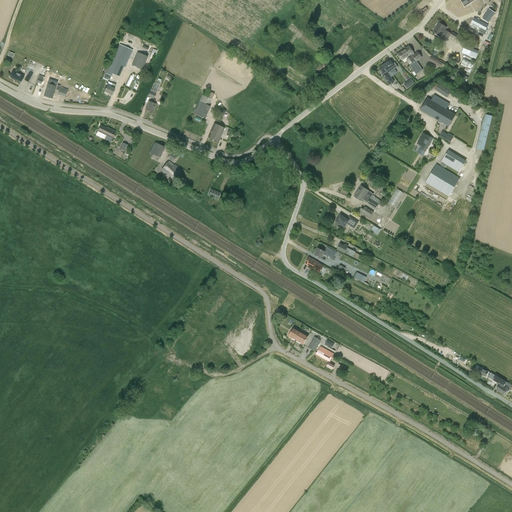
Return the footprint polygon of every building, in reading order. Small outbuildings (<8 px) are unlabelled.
[(438,22),(436,26),(436,27),(433,32),(436,34),(440,37),(442,34),(443,35),(442,37),(447,41),(450,36),(455,40),(458,35),(452,32),(451,33),(446,30),(446,31),(445,30),(447,27),(438,22)] [(449,24),(447,28),(455,33),(457,29),(449,24)] [(120,44),(115,54),(113,53),(104,73),(111,76),(113,74),(119,77),(124,67),(125,67),(133,50),(120,44)] [(398,54),(402,60),(403,60),(404,63),(407,61),(410,65),(410,66),(416,74),(423,70),(417,61),(422,57),(418,52),(414,54),(409,46),(398,54)] [(474,49),(464,46),(461,53),(471,57),(474,49)] [(142,70),(148,57),(137,52),(131,65),(142,70)] [(429,60),(440,67),(441,67),(442,67),(446,65),(442,63),(443,63),(431,56),(429,60)] [(466,67),(464,70),(470,73),(474,63),(471,61),(464,58),(461,64),(466,67)] [(390,60),(379,68),(383,74),(382,75),(389,85),(394,82),(388,74),(398,67),(395,62),(393,64),(390,60)] [(21,82),(24,76),(14,70),(10,77),(14,79),(14,78),(21,82)] [(28,82),(33,74),(27,70),(25,73),(28,74),(24,80),(28,82)] [(415,83),(412,79),(404,84),(407,89),(415,83)] [(112,95),(116,85),(109,81),(104,91),(112,95)] [(447,97),(452,90),(440,82),(435,89),(447,97)] [(52,99),(56,86),(48,83),(44,96),(52,99)] [(60,86),(58,85),(56,89),(59,90),(58,94),(66,96),(68,90),(60,87),(60,86)] [(147,96),(154,99),(156,94),(157,91),(151,88),(150,91),(147,96)] [(214,94),(209,91),(206,96),(202,94),(193,113),(205,119),(210,106),(208,106),(214,94)] [(420,110),(449,127),(456,115),(446,109),(450,103),(435,94),(431,100),(427,98),(420,110)] [(153,112),(156,104),(149,101),(146,110),(153,112)] [(484,150),(492,116),(485,114),(476,148),(484,150)] [(218,142),(224,128),(214,124),(208,137),(218,142)] [(96,135),(110,142),(112,138),(116,131),(110,128),(109,129),(101,125),(98,131),(96,135)] [(439,135),(450,141),(454,135),(448,132),(448,133),(443,130),(439,135)] [(431,137),(423,133),(420,138),(421,138),(417,143),(421,146),(420,148),(421,149),(423,150),(431,137)] [(123,142),(120,149),(125,151),(126,151),(127,151),(129,147),(128,147),(128,145),(123,142)] [(151,157),(158,160),(159,158),(160,158),(165,147),(155,142),(149,153),(153,154),(151,157)] [(441,162),(459,172),(466,160),(449,150),(441,162)] [(173,161),(176,156),(171,152),(167,158),(173,161)] [(172,179),(180,170),(174,164),(174,165),(169,161),(161,169),(172,179)] [(449,197),(460,178),(437,164),(425,182),(449,197)] [(373,195),(374,194),(361,185),(357,191),(370,199),(372,195),(373,195)] [(210,188),(206,196),(216,199),(219,192),(210,188)] [(396,189),(388,203),(396,207),(404,193),(396,189)] [(354,196),(361,201),(363,199),(368,202),(367,203),(376,209),(381,201),(373,195),(372,195),(370,199),(357,191),(354,196)] [(359,211),(369,218),(374,212),(365,206),(363,209),(361,208),(359,211)] [(358,222),(350,217),(348,220),(340,215),(338,218),(337,218),(336,220),(337,221),(336,222),(344,227),(347,223),(354,228),(358,222)] [(370,230),(377,235),(381,229),(373,225),(370,230)] [(340,244),(337,249),(353,257),(356,252),(347,247),(348,246),(344,244),(344,245),(340,244)] [(337,252),(328,246),(325,251),(318,248),(314,254),(321,258),(324,254),(333,259),(337,252)] [(323,274),(326,268),(324,267),(324,266),(318,263),(318,262),(309,257),(305,263),(309,265),(307,268),(313,271),(314,271),(320,274),(320,273),(323,274)] [(366,277),(357,273),(354,278),(363,283),(366,277)] [(296,340),(301,331),(294,327),(289,336),(296,340)] [(301,331),(296,340),(303,344),(309,336),(301,331)] [(315,351),(321,340),(314,336),(308,347),(315,351)] [(331,348),(334,343),(327,340),(325,344),(331,348)] [(330,362),(334,354),(320,346),(317,352),(316,354),(329,361),(330,362)] [(486,377),(489,371),(480,366),(477,372),(486,377)] [(373,379),(357,370),(353,377),(369,386),(373,379)] [(506,382),(496,375),(493,380),(498,383),(497,384),(499,385),(496,390),(500,392),(507,382),(506,382)] [(509,387),(511,388),(511,389),(511,385),(507,382),(500,392),(504,395),(506,391),(508,392),(509,389),(508,388),(509,387)]
